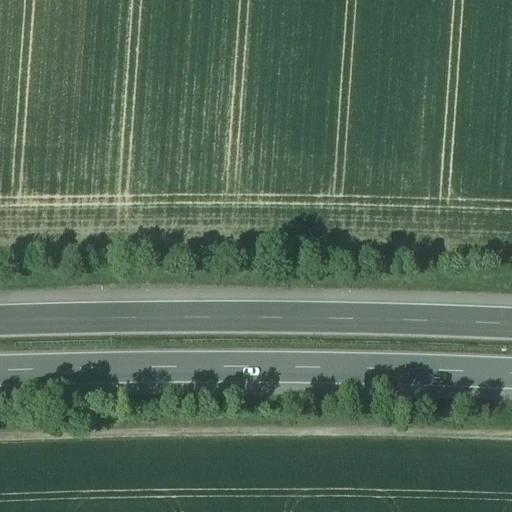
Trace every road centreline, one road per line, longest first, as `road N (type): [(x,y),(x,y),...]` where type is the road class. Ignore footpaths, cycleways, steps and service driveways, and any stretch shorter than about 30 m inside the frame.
road 1 (motorway): [(0,386),(288,371),(511,384)]
road 2 (motorway): [(511,335),(282,327),(0,331)]
road 3 (track): [(0,449),(511,447)]
